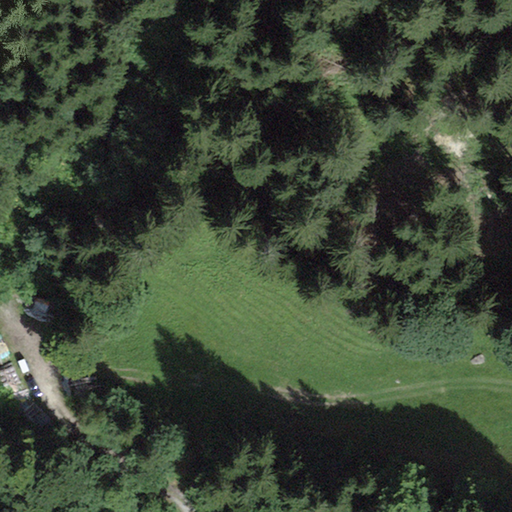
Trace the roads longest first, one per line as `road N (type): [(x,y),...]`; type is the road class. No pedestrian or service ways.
road 1 (track): [(37,376),(172,376),(366,398),(462,386),(511,390)]
road 2 (track): [(192,511),(80,433),(0,317)]
